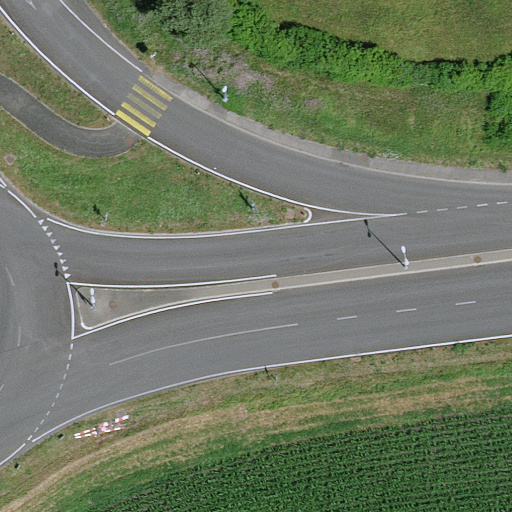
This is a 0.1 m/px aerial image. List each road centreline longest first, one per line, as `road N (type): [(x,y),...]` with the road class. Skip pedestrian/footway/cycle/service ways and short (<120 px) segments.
road 1 (motorway): [(511,207),(361,193),(196,138),(90,67),(26,0)]
road 2 (secondary): [(0,401),(204,336),(511,298)]
road 3 (secondary): [(511,227),(234,260),(116,262),(3,250)]
road 4 (secondary): [(0,396),(14,374),(25,311),(3,250)]
